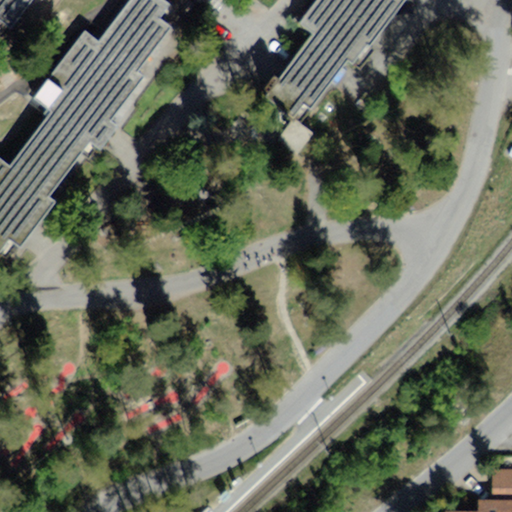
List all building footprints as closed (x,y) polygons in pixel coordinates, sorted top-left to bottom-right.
[(161,5),(155,0),(124,0),(94,37),(84,29),(44,84),(34,97),(49,107),(5,159),(0,154),(0,249),(16,262),(62,203),(50,193),(84,149),(96,159),(119,129),(112,115),(143,77),(132,69),(165,28),(152,17),(161,5)] [(0,0),(0,33),(9,41),(40,0),(0,0)] [(310,0),(298,17),(317,31),(279,80),(267,97),(295,118),(343,55),(355,65),(404,0),(310,0)] [(511,467),(489,467),(489,500),(511,500),(511,467)] [(227,491),(219,498),(224,503),(231,496),(227,491)] [(475,511),(443,511),(442,511),(511,511),(511,500),(489,500),(476,500),(475,511)]
